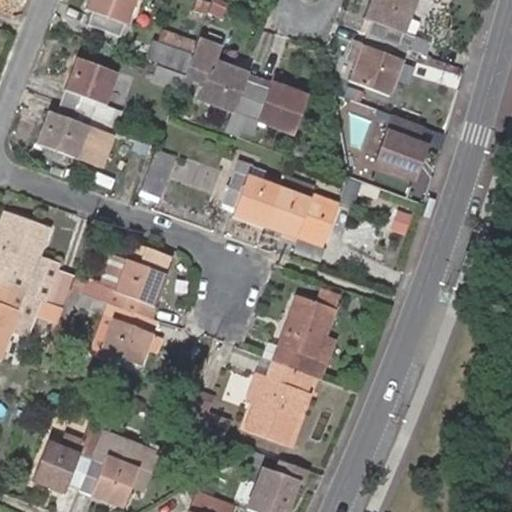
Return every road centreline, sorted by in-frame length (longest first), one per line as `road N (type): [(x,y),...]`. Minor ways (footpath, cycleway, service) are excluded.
road 1 (secondary): [(511,5),(419,310),(334,511)]
road 2 (residential): [(0,177),(203,248),(229,289)]
road 3 (residential): [(0,134),(50,0)]
